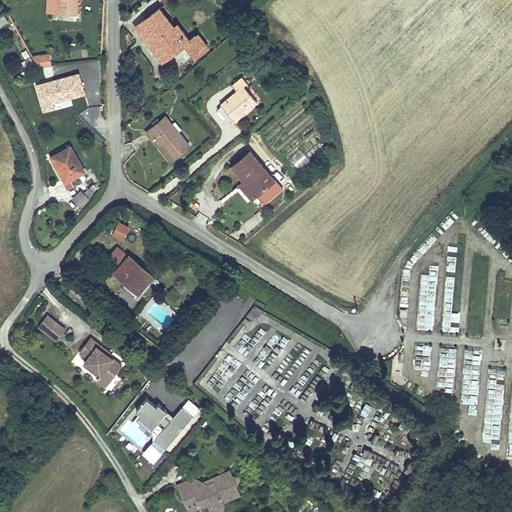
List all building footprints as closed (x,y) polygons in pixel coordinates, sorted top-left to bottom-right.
[(57,0),(47,0),(47,11),(57,11),(57,0)] [(57,0),(57,11),(76,12),(76,0),(57,0)] [(151,48),(162,62),(185,44),(195,57),(208,46),(197,33),(189,39),(177,24),(174,26),(159,8),(145,19),(147,21),(140,26),(156,44),(151,48)] [(156,44),(140,26),(136,29),(151,48),(156,44)] [(49,56),(33,58),(38,67),(50,66),(49,56)] [(234,121),(257,101),(244,85),(247,82),(242,77),(232,85),(237,91),(221,105),(230,116),(234,121)] [(230,116),(221,105),(217,108),(227,120),(230,116)] [(160,146),(162,144),(164,142),(170,148),(167,150),(173,157),(189,144),(166,116),(148,131),(160,146)] [(70,146),(51,157),(65,182),(70,179),(74,186),(87,178),(84,173),(84,171),(70,146)] [(250,151),(233,166),(245,180),(246,181),(247,180),(258,193),(274,179),(250,151)] [(74,186),(70,179),(65,182),(69,188),(74,186)] [(281,187),(274,179),(258,193),(256,195),(263,203),(281,187)] [(256,195),(258,193),(247,180),(246,181),(245,180),(241,184),(253,197),(256,195)] [(89,187),(83,193),(87,197),(93,192),(89,187)] [(121,221),(112,235),(122,241),(130,228),(121,221)] [(117,247),(104,262),(115,272),(128,257),(117,247)] [(128,257),(115,272),(126,282),(125,284),(136,294),(140,290),(152,275),(129,255),(128,257)] [(447,262),(446,272),(455,272),(455,262),(447,262)] [(421,274),(418,329),(433,330),(436,265),(430,265),(429,275),(421,274)] [(179,295),(172,290),(167,295),(174,301),(179,295)] [(264,310),(254,305),(247,314),(252,319),(255,316),(257,318),(264,310)] [(62,333),(42,318),(33,330),(52,345),(62,333)] [(96,378),(107,386),(121,367),(109,357),(96,348),(98,345),(89,339),(77,356),(84,362),(80,366),(96,378)] [(96,348),(109,357),(111,355),(98,345),(96,348)] [(104,390),(107,386),(96,378),(94,382),(104,390)] [(163,452),(200,407),(188,398),(173,416),(148,396),(136,411),(142,415),(136,422),(156,439),(153,443),(163,452)] [(204,419),(198,427),(206,433),(212,426),(204,419)] [(200,481),(191,477),(175,484),(181,499),(193,494),(198,506),(205,503),(208,509),(223,503),(222,500),(239,493),(235,483),(236,478),(231,475),(229,470),(211,477),(212,481),(205,483),(200,481)] [(186,511),(198,506),(193,494),(181,499),(186,511)] [(219,511),(223,503),(208,509),(214,511),(219,511)]
